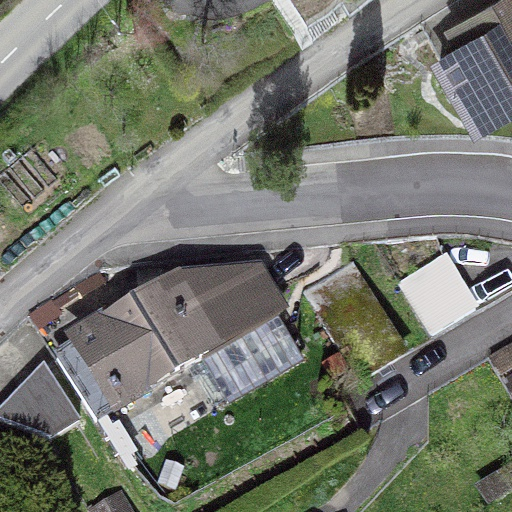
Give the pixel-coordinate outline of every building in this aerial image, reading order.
[(459,45),(436,60),(473,120),(511,96),(511,0),(504,0),(451,31),(459,45)] [(474,312),(445,263),(402,290),(431,338),(474,312)] [(350,270),(309,295),(361,380),(402,356),(350,270)] [(180,280),(133,308),(174,376),(199,361),(224,404),(299,360),(282,329),(258,343),(251,331),(275,316),(252,273),(180,280)] [(94,423),(174,376),(133,308),(76,341),(79,346),(56,360),(94,423)] [(45,369),(0,416),(0,421),(49,442),(78,423),(45,369)] [(88,511),(127,511),(118,495),(88,511)]
